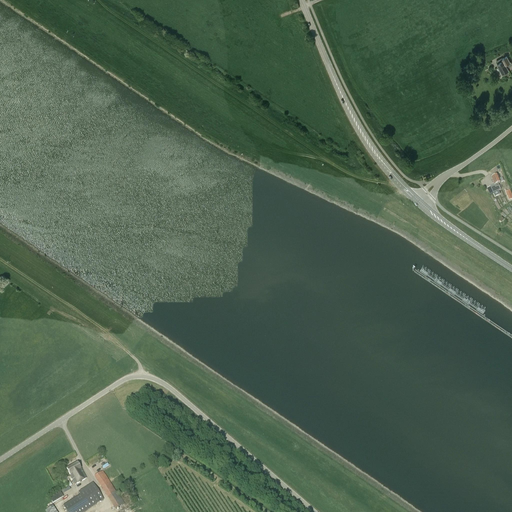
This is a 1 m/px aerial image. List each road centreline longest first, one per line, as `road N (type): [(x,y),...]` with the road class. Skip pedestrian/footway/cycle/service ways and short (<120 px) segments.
road 1 (unclassified): [(0,459),(140,375),(163,382),(312,511)]
road 2 (track): [(94,0),(327,162),(400,184)]
road 3 (primary): [(418,201),(372,151),(301,0)]
road 4 (unclassified): [(418,201),(511,126)]
